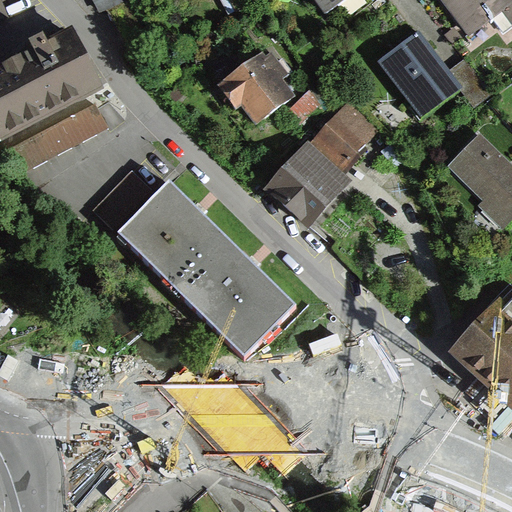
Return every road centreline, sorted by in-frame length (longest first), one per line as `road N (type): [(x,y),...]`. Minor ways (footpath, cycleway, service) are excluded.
road 1 (residential): [(59,0),(143,108),(368,318),(383,364),(377,429)]
road 2 (tertiary): [(377,429),(39,417)]
road 3 (tertiary): [(511,480),(377,429)]
